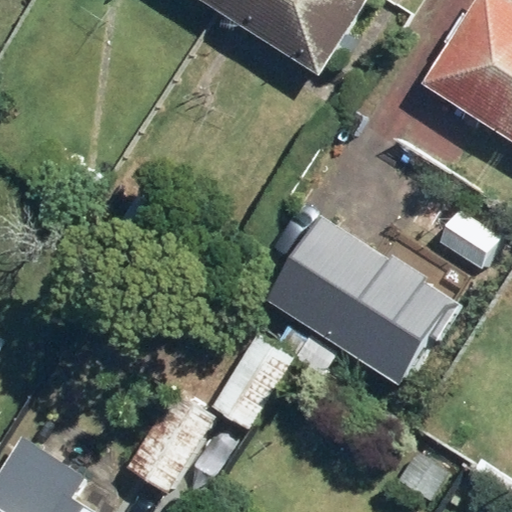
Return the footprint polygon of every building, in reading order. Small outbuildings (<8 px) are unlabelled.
[(211,0),(332,77),(381,0),(211,0)] [(472,15),(453,43),(460,48),(435,85),(511,136),(511,0),(492,0),(479,20),(472,15)] [(474,136),(427,109),(406,146),(453,173),(474,136)] [(459,208),(402,173),(385,200),(443,235),(459,208)] [(336,218),(279,302),(411,391),(469,307),(336,218)] [(298,371),(258,347),(221,407),(261,431),(298,371)] [(227,414),(186,390),(135,475),(176,499),(227,414)] [(35,437),(0,490),(0,511),(105,511),(89,502),(103,481),(35,437)]
